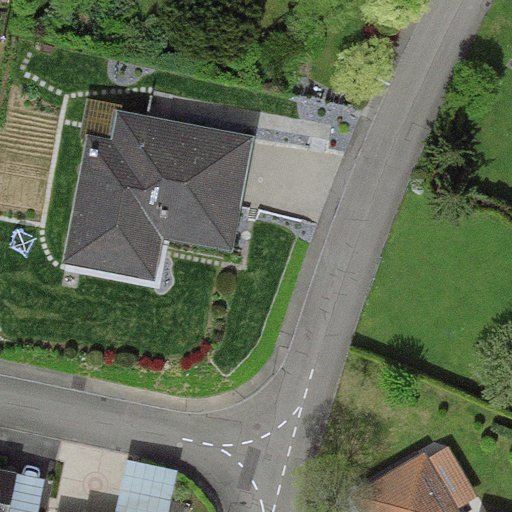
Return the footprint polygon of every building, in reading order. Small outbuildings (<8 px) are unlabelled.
[(255,135),(116,109),(110,138),(86,134),(61,263),(154,281),(162,238),(233,252),(255,135)] [(424,451),(350,494),(360,511),(460,511),(457,506),(476,495),(448,447),(428,458),(424,451)] [(169,511),(178,469),(127,458),(116,511),(169,511)] [(8,511),(17,472),(0,468),(0,511),(8,511)] [(37,511),(45,478),(17,472),(8,511),(37,511)]
